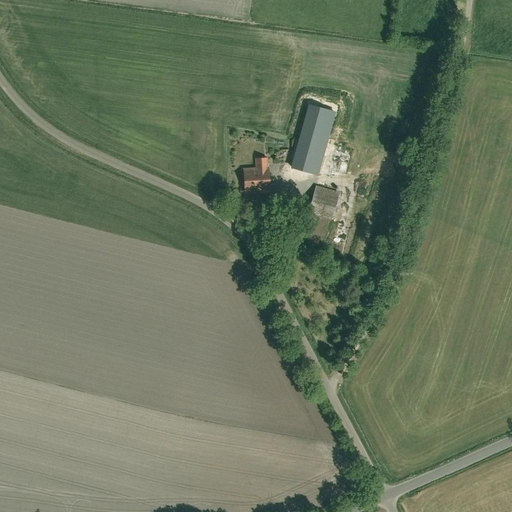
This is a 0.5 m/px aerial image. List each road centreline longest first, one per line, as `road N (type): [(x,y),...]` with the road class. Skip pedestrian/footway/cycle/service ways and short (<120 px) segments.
road 1 (unclassified): [(327,392),(238,234),(217,216),(64,142),(0,87)]
road 2 (unclassified): [(327,392),(385,297),(466,0)]
road 3 (tertiary): [(384,499),(511,442)]
road 4 (unclassified): [(384,499),(327,392)]
